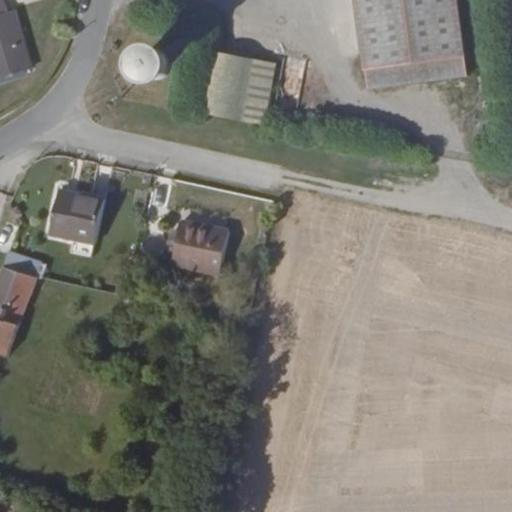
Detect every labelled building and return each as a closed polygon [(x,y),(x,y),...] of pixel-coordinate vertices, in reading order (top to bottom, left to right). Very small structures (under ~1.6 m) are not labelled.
[(463,0),(362,0),(373,70),(472,56),(463,0)] [(0,7),(0,6),(0,70),(25,63),(8,4),(0,7)] [(140,78),(154,48),(125,34),(111,64),(140,78)] [(210,52),(200,113),(266,124),(277,63),(210,52)] [(472,56),(373,70),(375,88),(474,74),(472,56)] [(60,187),(49,231),(93,241),(103,198),(60,187)] [(179,221),(171,262),(218,273),(228,233),(179,221)] [(37,276),(42,262),(7,250),(2,264),(37,276)] [(0,349),(7,352),(37,276),(2,264),(0,268),(0,349)]
